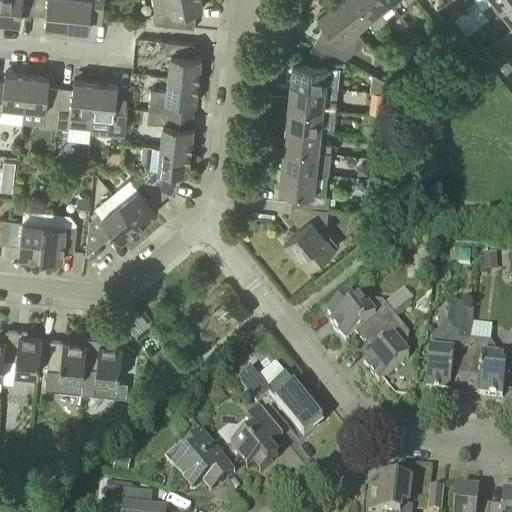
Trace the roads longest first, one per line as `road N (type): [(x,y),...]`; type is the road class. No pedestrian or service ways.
road 1 (residential): [(369,419),(223,246),(216,206)]
road 2 (residential): [(0,287),(72,295),(112,289),(216,206)]
road 3 (residential): [(216,206),(238,43)]
road 4 (residential): [(511,455),(417,444),(386,436),(369,419)]
road 5 (unclassified): [(100,56),(133,31),(238,43)]
road 6 (residential): [(255,511),(369,419)]
